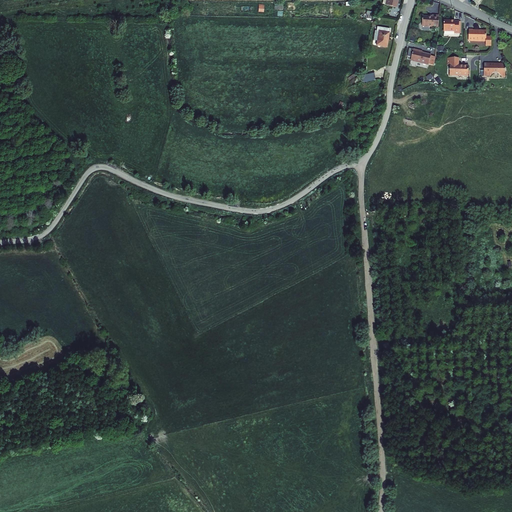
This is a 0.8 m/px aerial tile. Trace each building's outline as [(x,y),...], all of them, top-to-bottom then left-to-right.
[(438,27),(439,16),(432,15),(432,17),(429,17),(423,16),(422,26),(438,27)] [(455,21),(444,21),(444,31),(454,31),(454,33),(459,33),(459,21),(455,21)] [(376,46),(387,47),(390,29),(377,27),(376,31),(375,31),(373,41),(377,41),(376,46)] [(473,30),(469,30),(469,41),(486,42),(486,46),(491,46),(491,37),(486,37),(487,31),(473,30)] [(429,64),(433,65),(436,57),(431,56),(432,55),(420,52),(420,51),(414,49),(414,50),(412,57),(411,60),(429,65),(429,64)] [(459,58),(447,58),(447,66),(450,66),(450,75),(468,76),(468,66),(458,65),(459,58)] [(502,63),(484,63),(484,65),(484,73),(484,76),(490,76),(493,73),(498,73),(501,76),(505,76),(505,71),(506,70),(503,67),(503,65),(502,63)] [(363,83),(375,80),(374,73),(361,76),(363,83)]
